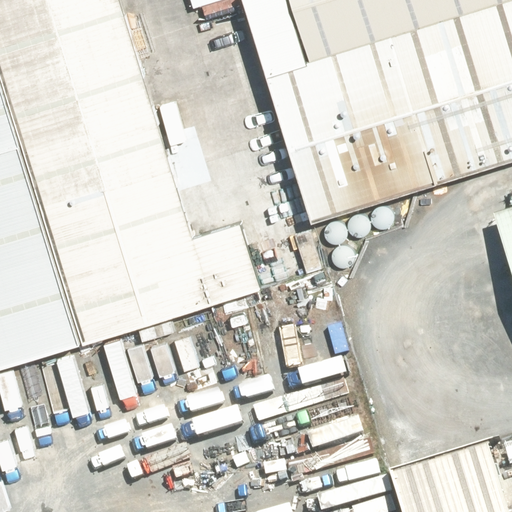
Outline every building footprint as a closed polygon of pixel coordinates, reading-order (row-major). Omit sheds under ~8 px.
[(227,298),(136,0),(0,0),(0,71),(20,134),(84,343),(227,298)] [(250,0),(269,60),(469,0),(250,0)] [(511,0),(469,0),(269,60),(318,223),(511,164),(511,0)] [(0,71),(0,140),(20,134),(0,71)] [(20,134),(0,140),(0,367),(84,343),(20,134)] [(511,216),(487,224),(511,308),(511,216)] [(488,511),(471,455),(383,481),(391,511),(488,511)]
